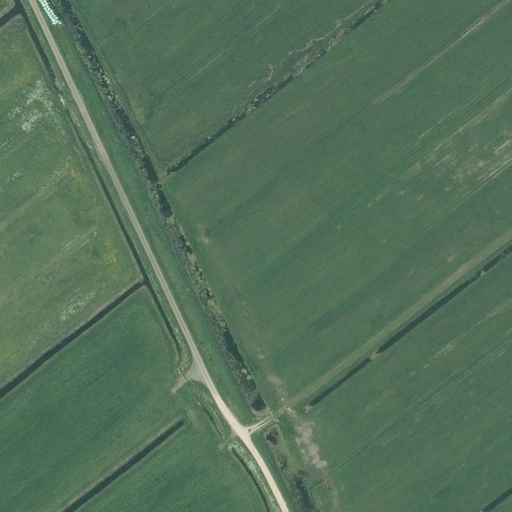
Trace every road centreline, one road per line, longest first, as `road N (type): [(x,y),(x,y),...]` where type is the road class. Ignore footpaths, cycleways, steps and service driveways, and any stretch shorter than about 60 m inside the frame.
road 1 (unclassified): [(215,398),(30,0)]
road 2 (track): [(215,398),(264,468),(283,511)]
